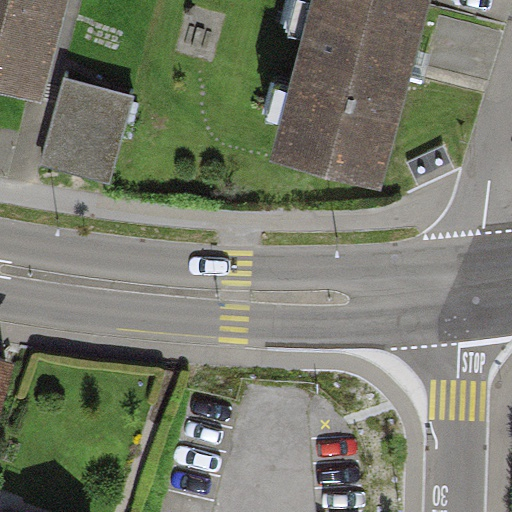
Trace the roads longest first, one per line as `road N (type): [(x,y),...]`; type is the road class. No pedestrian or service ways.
road 1 (primary): [(236,299),(0,271)]
road 2 (residential): [(443,511),(440,342),(456,288)]
road 3 (primary): [(236,299),(456,288)]
road 4 (residential): [(456,288),(511,82)]
